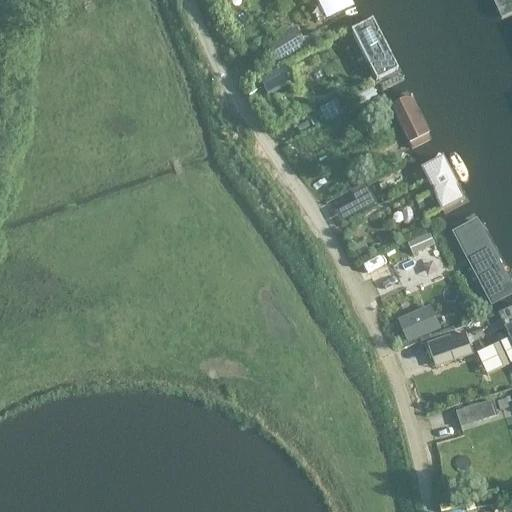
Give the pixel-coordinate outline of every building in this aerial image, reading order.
[(350,11),(344,0),(310,0),(322,25),(350,11)] [(490,0),(501,23),(511,18),(511,9),(508,0),(490,0)] [(395,73),(370,24),(348,35),(373,84),(395,73)] [(277,58),(303,42),(295,29),(269,45),(277,58)] [(289,82),(282,68),(260,79),(268,93),(289,82)] [(433,143),(410,99),(389,110),(412,154),(433,143)] [(319,109),(326,123),(343,114),(336,100),(319,109)] [(486,198),(461,149),(434,163),(459,212),(486,198)] [(349,192),(354,202),(359,212),(375,204),(365,183),(349,192)] [(377,186),(380,191),(386,189),(383,183),(377,186)] [(511,302),(511,287),(478,221),(445,237),(486,316),(511,302)] [(429,235),(408,244),(412,255),(434,245),(429,235)] [(430,310),(400,323),(408,341),(438,329),(430,310)] [(511,317),(498,322),(511,360),(511,317)] [(449,338),(427,346),(432,361),(470,347),(466,336),(451,341),(449,338)] [(494,402),(457,413),(461,428),(499,417),(494,402)] [(500,494),(473,498),(475,510),(502,506),(500,494)]
